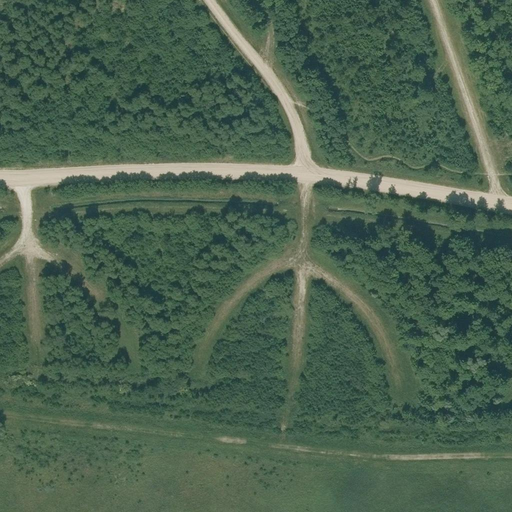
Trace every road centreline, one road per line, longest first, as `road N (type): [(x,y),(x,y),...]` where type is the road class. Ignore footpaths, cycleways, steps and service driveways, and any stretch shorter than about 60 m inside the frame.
road 1 (track): [(511,207),(234,171),(0,175)]
road 2 (track): [(288,103),(211,0)]
